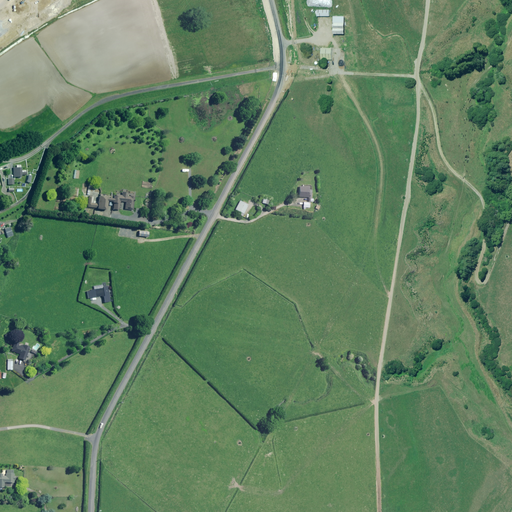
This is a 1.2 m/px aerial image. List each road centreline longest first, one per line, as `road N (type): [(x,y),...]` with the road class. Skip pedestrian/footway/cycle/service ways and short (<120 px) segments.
road 1 (unclassified): [(278,0),(280,83),(101,427),(92,511)]
road 2 (track): [(379,511),(378,377),(419,114),(428,0)]
road 3 (track): [(511,223),(478,284),(486,226),(479,201),(443,160),(433,109),(417,80),(342,72),(297,80),(282,72)]
